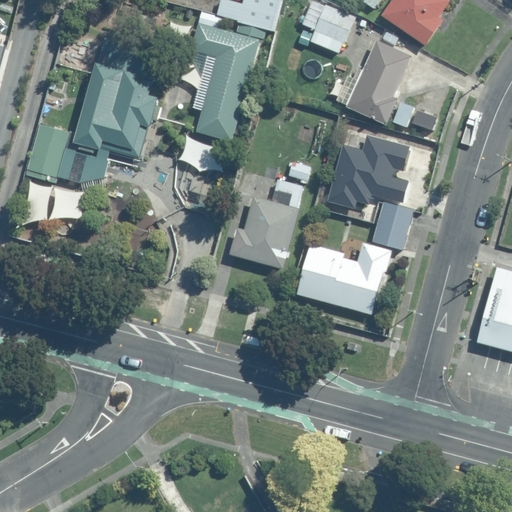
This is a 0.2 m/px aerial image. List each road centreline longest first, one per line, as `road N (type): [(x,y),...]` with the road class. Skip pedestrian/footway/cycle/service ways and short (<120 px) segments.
road 1 (residential): [(409,425),(482,151),(511,98)]
road 2 (tertiary): [(409,425),(133,354)]
road 3 (residential): [(0,491),(98,427),(133,354)]
road 4 (tertiary): [(133,354),(0,319)]
